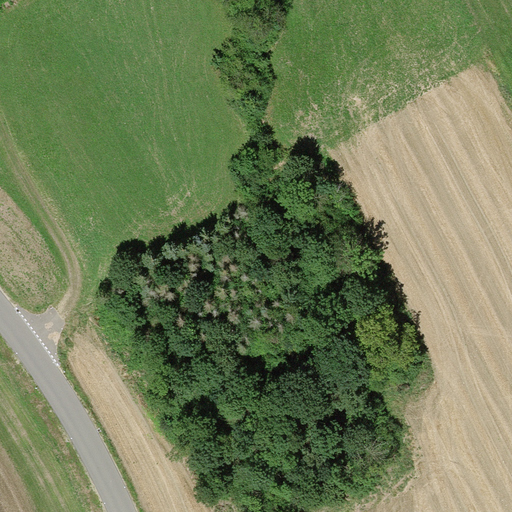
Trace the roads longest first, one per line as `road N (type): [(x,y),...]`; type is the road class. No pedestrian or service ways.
road 1 (track): [(27,351),(70,290),(60,247),(0,143)]
road 2 (tertiary): [(0,323),(27,351),(116,511)]
